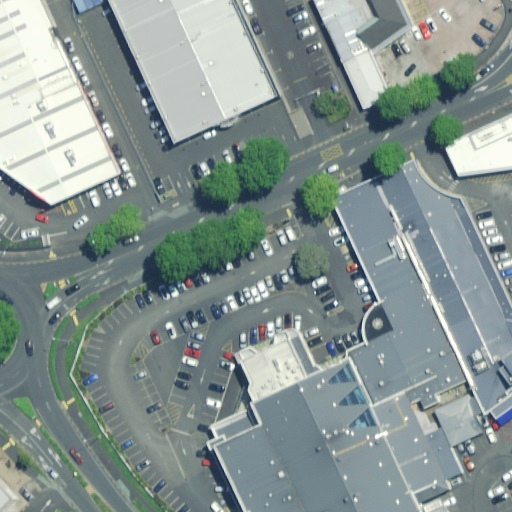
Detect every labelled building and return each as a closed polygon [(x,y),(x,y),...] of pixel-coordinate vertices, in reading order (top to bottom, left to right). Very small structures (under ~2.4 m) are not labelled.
[(55,26),(43,0),(0,0),(0,170),(50,207),(118,176),(55,26)] [(103,0),(170,146),(278,100),(236,0),(103,0)] [(309,0),(340,66),(367,54),(405,32),(390,0),(309,0)] [(461,177),(511,170),(511,302),(463,200),(446,194),(430,184),(423,177),(417,162),(374,184),(465,381),(481,416),(511,394),(511,116),(447,146),(461,177)] [(411,406),(465,381),(374,184),(334,200),(381,303),(375,307),(369,313),(365,321),(363,328),(364,343),(346,350),(349,362),(414,509),(452,491),(411,406)] [(255,405),(321,374),(312,365),(294,332),(273,335),(272,347),(255,355),(249,347),(240,350),(218,304),(212,300),(203,300),(164,317),(202,402),(245,383),(255,405)] [(416,511),(414,509),(349,362),(321,374),(255,405),(210,425),(214,436),(206,439),(241,511),(416,511)] [(0,511),(2,511),(18,498),(0,479),(0,511)]
